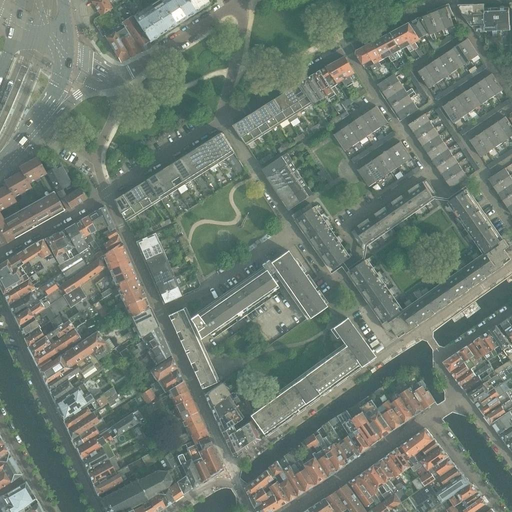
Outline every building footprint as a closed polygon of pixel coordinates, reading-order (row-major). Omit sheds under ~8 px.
[(106,0),(94,0),(92,2),(101,16),(112,9),(106,0)] [(159,0),(158,0),(150,5),(167,31),(176,25),(159,0)] [(159,0),(176,25),(186,19),(173,0),(159,0)] [(173,0),(186,19),(195,13),(187,0),(173,0)] [(187,0),(195,13),(209,4),(208,2),(212,0),(211,0),(187,0)] [(150,5),(142,10),(158,36),(167,31),(150,5)] [(463,6),(460,6),(460,7),(463,15),(471,26),(475,26),(474,5),(473,5),(473,6),(471,6),(471,5),(468,5),(468,6),(463,6)] [(480,5),(474,5),(475,26),(471,26),(472,26),(475,31),(478,31),(477,26),(481,25),(481,32),(486,32),(486,31),(485,9),(485,5),(484,5),(480,5)] [(447,7),(420,18),(435,41),(437,39),(434,34),(443,30),(445,36),(449,34),(447,29),(454,26),(455,26),(458,24),(455,18),(452,19),(447,7)] [(498,31),(497,8),(485,9),(486,31),(498,31)] [(497,8),(498,31),(510,30),(510,8),(497,8)] [(142,10),(133,16),(150,42),(158,36),(142,10)] [(132,15),(122,22),(125,28),(129,35),(141,53),(151,48),(150,42),(133,16),(132,15)] [(420,18),(410,23),(420,39),(426,35),(435,51),(439,49),(434,41),(435,41),(420,18)] [(420,40),(420,39),(410,23),(401,28),(415,50),(420,57),(424,55),(419,48),(415,43),(420,40)] [(115,33),(106,38),(118,59),(120,63),(131,58),(128,53),(120,41),(129,35),(125,28),(115,34),(115,33)] [(401,28),(392,33),(402,50),(408,47),(409,50),(411,52),(410,52),(413,56),(408,59),(411,62),(420,57),(415,50),(401,28)] [(397,52),(402,50),(392,33),(383,38),(393,54),(402,67),(405,65),(401,58),(397,52)] [(129,35),(120,41),(128,53),(131,58),(141,53),(129,35)] [(383,38),(373,43),(384,59),(389,57),(398,69),(402,67),(393,54),(383,38)] [(468,39),(461,44),(472,60),(479,56),(468,39)] [(387,64),(384,59),(373,43),(364,47),(384,77),(387,75),(384,69),(384,66),(387,64)] [(461,44),(454,48),(465,65),(472,60),(461,44)] [(357,51),(357,55),(366,69),(371,66),(379,79),(384,77),(364,47),(358,51),(357,51)] [(454,48),(447,53),(458,70),(465,65),(454,48)] [(447,53),(440,58),(451,74),(458,70),(447,53)] [(337,62),(350,83),(354,81),(351,76),(356,73),(346,57),(337,62)] [(433,62),(433,63),(444,79),(451,74),(440,58),(433,62)] [(337,62),(328,67),(338,84),(343,81),(346,86),(350,83),(337,62)] [(433,63),(426,67),(437,84),(444,79),(433,63)] [(327,67),(321,71),(337,95),(340,94),(335,86),(338,84),(328,67),(327,67)] [(430,88),(437,84),(426,67),(419,72),(419,71),(419,72),(430,89),(430,88)] [(321,71),(314,75),(331,102),(333,104),(340,100),(337,95),(321,71)] [(397,77),(402,74),(400,71),(379,85),(402,121),(419,110),(419,109),(418,109),(411,98),(416,95),(412,89),(407,92),(397,77)] [(492,74),(485,79),(496,95),(503,91),(503,90),(492,74)] [(314,75),(307,80),(324,105),(324,106),(331,102),(314,75)] [(485,79),(478,83),(489,100),(496,95),(485,79)] [(307,80),(300,84),(314,104),(317,110),(324,105),(307,80)] [(478,83),(471,88),(482,104),(489,100),(478,83)] [(292,89),(304,109),(313,104),(300,84),(296,87),(296,86),(292,89)] [(471,88),(464,93),(475,109),(482,104),(471,88)] [(292,89),(283,94),(296,115),(304,109),(292,89)] [(353,98),(348,101),(349,102),(349,103),(350,104),(350,105),(350,104),(352,104),(352,103),(353,102),(353,103),(354,102),(355,101),(356,101),(357,100),(359,99),(361,97),(361,98),(361,97),(363,96),(365,94),(365,95),(366,94),(365,94),(367,93),(368,93),(366,89),(360,93),(359,91),(352,95),(353,98)] [(464,93),(457,98),(468,114),(475,109),(464,93)] [(283,94),(275,99),(288,120),(290,123),(299,118),(296,115),(283,94)] [(457,98),(450,102),(461,119),(468,114),(457,98)] [(275,99),(267,105),(280,125),(288,120),(275,99)] [(450,102),(443,107),(454,123),(461,119),(450,102)] [(267,105),(259,110),(272,130),(280,125),(267,105)] [(377,106),(370,111),(381,128),(388,123),(377,106)] [(259,110),(251,115),(264,135),(272,130),(259,110)] [(344,119),(345,119),(344,118),(346,118),(346,117),(348,116),(348,117),(348,116),(349,115),(350,115),(349,115),(348,114),(348,113),(347,112),(347,111),(347,112),(347,111),(333,120),(336,125),(336,124),(338,123),(339,123),(338,123),(340,121),(341,121),(342,120),(343,120),(344,119)] [(370,111),(363,116),(374,132),(381,128),(370,111)] [(409,125),(414,132),(430,121),(425,114),(409,125)] [(251,115),(243,120),(256,140),(264,135),(251,115)] [(363,116),(356,121),(367,137),(374,132),(363,116)] [(505,117),(499,122),(510,138),(511,136),(511,126),(506,117),(505,117)] [(243,120),(234,126),(237,131),(238,131),(247,146),(256,140),(243,120)] [(356,121),(349,126),(360,142),(367,137),(356,121)] [(430,121),(414,132),(419,139),(435,128),(430,121)] [(499,122),(492,126),(503,143),(510,138),(499,122)] [(349,126),(342,130),(353,147),(360,142),(349,126)] [(492,126),(485,131),(496,148),(503,143),(492,126)] [(419,139),(423,146),(440,135),(435,128),(419,139)] [(342,130),(335,135),(346,151),(353,147),(342,130)] [(485,131),(477,136),(488,152),(496,148),(485,131)] [(219,135),(214,138),(227,159),(235,153),(230,146),(230,144),(226,139),(222,133),(219,135)] [(423,146),(428,153),(444,142),(440,135),(423,146)] [(477,136),(470,141),(481,157),(488,152),(477,136)] [(214,138),(206,143),(219,164),(227,159),(214,138)] [(401,142),(394,147),(405,163),(412,158),(401,142)] [(444,142),(428,153),(433,160),(449,149),(444,142)] [(206,143),(198,148),(211,169),(219,164),(206,143)] [(230,145),(156,192),(162,200),(174,220),(248,173),(235,153),(230,146),(230,145)] [(394,147),(387,152),(398,168),(405,163),(394,147)] [(198,148),(190,154),(202,174),(211,169),(198,148)] [(433,160),(437,168),(454,156),(449,149),(433,160)] [(387,152),(380,156),(391,173),(398,168),(387,152)] [(265,174),(268,178),(292,162),(293,162),(287,153),(262,170),(265,174)] [(190,154),(182,159),(194,180),(202,174),(190,154)] [(380,156),(373,161),(384,177),(391,173),(380,156)] [(454,156),(437,168),(442,175),(458,164),(454,156)] [(0,246),(64,210),(55,193),(4,222),(0,213),(0,211),(16,202),(14,198),(31,188),(29,184),(40,178),(43,176),(46,174),(38,159),(35,158),(21,166),(20,169),(21,171),(6,180),(5,183),(6,185),(0,188),(0,246)] [(182,159),(173,164),(186,185),(194,180),(182,159)] [(373,161),(366,166),(377,182),(384,177),(373,161)] [(273,185),(273,186),(297,170),(292,162),(268,178),(271,183),(271,182),(273,185)] [(71,185),(60,164),(46,172),(66,209),(70,207),(70,208),(87,198),(79,187),(65,196),(62,190),(71,185)] [(173,164),(165,169),(178,190),(186,185),(173,164)] [(458,164),(442,175),(447,182),(463,171),(458,164)] [(366,166),(359,171),(369,187),(377,182),(366,166)] [(165,169),(157,174),(170,195),(178,190),(165,169)] [(505,169),(489,180),(494,187),(510,176),(505,169)] [(278,193),(278,194),(302,178),(297,170),(273,186),(276,191),(276,190),(278,193)] [(463,171),(447,182),(451,189),(468,178),(463,171)] [(157,174),(149,179),(161,201),(170,195),(157,174)] [(43,176),(40,178),(48,192),(52,190),(43,176)] [(511,178),(510,176),(494,187),(499,194),(511,184),(511,178)] [(302,178),(278,194),(281,199),(282,198),(283,201),(284,202),(308,186),(302,178)] [(149,179),(141,185),(154,205),(161,201),(149,179)] [(392,203),(393,204),(386,208),(385,207),(375,214),(376,215),(369,220),(369,219),(358,226),(359,227),(351,233),(363,250),(368,246),(371,250),(374,248),(369,242),(380,234),(384,241),(390,237),(386,230),(397,223),(401,229),(407,225),(403,219),(414,211),(418,217),(424,213),(419,207),(425,203),(430,199),(435,206),(438,204),(433,197),(437,194),(427,180),(420,185),(419,184),(409,191),(409,192),(403,196),(402,195),(392,203)] [(511,195),(511,184),(499,194),(503,201),(511,195)] [(141,185),(133,190),(145,210),(154,205),(141,185)] [(308,186),(284,202),(287,207),(287,206),(290,211),(313,195),(308,186)] [(133,190),(125,195),(137,215),(145,210),(133,190)] [(479,211),(475,205),(476,204),(469,194),(468,195),(465,191),(450,201),(450,202),(446,205),(448,208),(452,205),(460,216),(456,219),(460,225),(464,221),(472,232),(467,236),(471,241),(476,238),(487,255),(481,259),(477,252),(471,256),(476,263),(465,270),(460,264),(455,268),(459,274),(448,282),(444,276),(438,280),(442,286),(431,294),(427,288),(421,292),(425,298),(414,306),(410,299),(404,303),(409,310),(403,314),(391,297),(396,294),(392,288),(387,292),(379,281),(384,277),(380,272),(375,275),(368,264),(372,261),(370,258),(366,261),(365,261),(350,271),(353,275),(352,276),(359,286),(360,285),(365,292),(364,292),(371,302),(372,302),(376,308),(375,309),(382,319),(383,319),(386,322),(383,325),(388,332),(392,329),(399,338),(406,334),(407,335),(419,326),(418,325),(425,320),(426,321),(436,314),(435,313),(442,309),(442,310),(453,302),(452,301),(459,297),(459,298),(470,291),(469,290),(475,285),(476,286),(486,279),(486,278),(492,273),(493,274),(505,266),(505,265),(511,260),(505,250),(509,247),(504,240),(501,242),(498,238),(499,238),(492,227),(491,228),(486,222),(487,221),(480,211),(479,211)] [(120,207),(122,212),(127,222),(137,215),(125,195),(117,200),(117,201),(117,200),(120,207)] [(511,205),(511,195),(503,201),(508,208),(511,205)] [(299,219),(301,222),(300,223),(307,233),(308,233),(313,239),(312,240),(319,250),(320,249),(324,256),(323,256),(331,267),(331,266),(334,270),(340,265),(349,259),(353,256),(351,253),(347,256),(339,245),(344,242),(340,236),(335,239),(327,228),(332,225),(328,219),(323,223),(316,211),(320,208),(318,205),(313,209),(310,204),(293,216),(297,221),(299,219)] [(90,215),(88,216),(96,231),(95,231),(96,232),(99,231),(101,230),(104,235),(106,234),(113,230),(113,231),(115,230),(115,229),(104,206),(90,215)] [(88,216),(81,220),(89,235),(90,234),(92,238),(91,238),(92,240),(93,239),(98,247),(99,248),(104,244),(102,240),(99,242),(96,237),(98,236),(96,232),(95,231),(96,231),(88,216)] [(81,220),(74,224),(86,244),(97,260),(102,256),(105,254),(99,248),(98,247),(93,239),(92,240),(91,238),(92,238),(90,234),(89,235),(81,220)] [(74,224),(64,230),(79,254),(87,267),(97,260),(86,244),(74,224)] [(64,230),(55,235),(64,251),(68,260),(79,254),(64,230)] [(113,230),(106,234),(110,240),(117,235),(115,230),(113,231),(113,230)] [(155,233),(135,242),(139,251),(159,243),(155,233)] [(54,234),(45,239),(56,261),(58,264),(59,265),(60,265),(68,260),(64,251),(55,235),(54,235),(54,234)] [(104,244),(99,248),(105,254),(121,243),(117,235),(110,240),(104,244)] [(33,244),(17,254),(23,264),(39,254),(42,259),(45,257),(47,262),(53,258),(43,240),(33,244)] [(105,254),(102,256),(104,259),(105,263),(107,266),(107,267),(108,268),(110,275),(107,277),(111,287),(115,285),(118,284),(135,276),(133,269),(128,259),(125,252),(124,250),(124,249),(121,243),(105,254)] [(159,243),(139,251),(143,260),(163,251),(159,243)] [(163,251),(143,260),(147,269),(167,260),(163,251)] [(263,267),(190,318),(193,326),(194,326),(200,339),(209,333),(276,286),(269,275),(274,273),(276,271),(308,318),(309,318),(309,319),(326,307),(309,283),(309,282),(307,279),(287,251),(270,262),(269,260),(263,265),(262,265),(262,266),(263,267)] [(15,269),(0,277),(0,287),(3,293),(28,278),(35,274),(44,268),(54,262),(53,258),(47,262),(45,257),(42,259),(39,254),(23,264),(15,269)] [(8,303),(12,312),(14,316),(59,287),(64,284),(68,281),(73,278),(87,267),(79,254),(68,260),(60,265),(59,265),(58,264),(57,265),(61,272),(51,279),(51,278),(42,284),(42,283),(34,288),(18,299),(17,297),(8,303)] [(17,254),(9,259),(15,269),(23,264),(17,254)] [(64,284),(59,287),(64,293),(65,295),(64,296),(63,296),(68,304),(71,307),(74,305),(85,298),(86,297),(79,286),(99,272),(107,266),(105,263),(104,259),(102,256),(97,260),(87,267),(73,278),(68,281),(64,284)] [(0,277),(15,269),(9,259),(0,264),(0,277)] [(167,260),(147,269),(151,278),(171,269),(167,260)] [(171,269),(151,278),(155,286),(175,278),(171,269)] [(28,278),(3,293),(3,294),(4,296),(6,300),(7,302),(8,303),(17,297),(18,299),(34,288),(42,283),(35,274),(28,278)] [(120,288),(117,290),(120,296),(120,295),(140,287),(135,276),(118,284),(120,288)] [(175,278),(155,286),(159,295),(178,287),(183,285),(179,276),(175,278)] [(14,316),(14,317),(14,316),(14,317),(18,326),(18,325),(63,296),(64,296),(65,295),(64,293),(59,287),(14,316)] [(120,296),(123,302),(114,306),(116,310),(125,307),(145,297),(140,287),(120,295),(120,296)] [(173,300),(182,296),(180,291),(178,287),(159,295),(162,304),(163,304),(173,300)] [(109,289),(101,294),(104,298),(112,293),(109,289)] [(63,296),(18,325),(19,327),(24,338),(37,330),(40,328),(47,323),(51,320),(58,316),(56,312),(68,304),(63,296)] [(145,297),(125,307),(130,318),(150,308),(145,297)] [(85,298),(74,305),(80,313),(86,310),(91,306),(85,298)] [(98,302),(93,305),(97,310),(101,308),(98,302)] [(91,306),(86,310),(91,318),(99,314),(97,310),(93,305),(91,306)] [(101,308),(97,310),(99,314),(102,318),(107,315),(102,307),(101,308)] [(130,318),(129,318),(133,327),(136,326),(137,328),(155,319),(154,318),(150,308),(130,318)] [(183,309),(168,316),(201,389),(216,383),(191,328),(187,319),(183,309)] [(24,338),(24,339),(25,341),(28,347),(44,336),(56,328),(64,324),(68,320),(69,321),(69,320),(66,316),(61,319),(58,316),(51,320),(47,323),(40,328),(37,330),(24,338)] [(345,346),(249,416),(265,437),(360,367),(375,357),(374,356),(346,318),(344,320),(332,328),(343,344),(345,346)] [(133,327),(131,328),(133,332),(135,331),(139,338),(158,327),(158,326),(155,319),(137,328),(136,326),(133,327)] [(511,325),(508,319),(501,324),(511,339),(511,341),(511,342),(511,325)] [(44,336),(28,347),(28,348),(29,348),(30,350),(29,350),(33,356),(43,350),(42,349),(50,343),(47,340),(56,334),(58,338),(73,328),(69,321),(68,320),(64,324),(56,328),(44,336)] [(493,333),(494,336),(505,351),(511,360),(511,346),(497,326),(491,330),(493,333)] [(138,346),(137,347),(137,348),(161,334),(158,327),(139,338),(139,339),(140,338),(142,341),(137,344),(138,346)] [(43,350),(33,356),(39,369),(51,361),(49,357),(56,353),(80,338),(76,332),(78,331),(76,328),(74,329),(50,345),(43,350)] [(491,330),(481,337),(494,356),(495,357),(505,351),(494,336),(493,333),(491,330)] [(98,360),(110,351),(97,331),(60,356),(51,361),(39,369),(39,370),(46,383),(86,357),(91,364),(97,359),(98,360)] [(161,334),(137,348),(140,352),(146,348),(148,350),(164,341),(161,334)] [(481,337),(474,342),(484,356),(487,360),(494,356),(481,337)] [(148,351),(146,352),(149,356),(142,360),(140,356),(141,356),(140,355),(136,358),(141,365),(144,363),(167,348),(164,341),(148,350),(148,351)] [(481,358),(484,356),(474,342),(468,346),(472,353),(474,356),(480,365),(484,363),(483,362),(481,358)] [(141,370),(126,348),(120,352),(125,359),(122,362),(127,369),(129,367),(132,371),(134,370),(135,373),(136,373),(141,370)] [(167,348),(144,363),(146,366),(153,362),(155,365),(171,355),(167,348)] [(474,356),(472,353),(469,355),(464,349),(444,363),(451,372),(474,356)] [(474,356),(451,372),(457,380),(472,369),(475,367),(476,368),(480,365),(474,356)] [(86,357),(46,383),(50,392),(63,383),(62,383),(91,364),(86,357)] [(172,357),(150,371),(156,381),(177,368),(172,357)] [(82,383),(103,369),(98,360),(97,359),(91,364),(62,383),(63,383),(50,392),(55,402),(82,383)] [(472,369),(457,380),(462,387),(479,375),(479,376),(492,368),(489,364),(475,374),(472,369)] [(511,365),(497,375),(468,394),(475,402),(498,386),(511,377),(511,365)] [(157,381),(165,393),(167,391),(183,381),(177,368),(156,381),(157,382),(157,381)] [(479,375),(462,387),(468,394),(497,375),(492,368),(479,376),(479,375)] [(410,373),(404,377),(425,409),(435,402),(429,391),(427,392),(425,390),(427,389),(425,387),(426,386),(422,381),(418,383),(413,374),(411,375),(410,373)] [(404,386),(405,387),(398,392),(414,416),(425,409),(404,377),(404,376),(399,379),(403,386),(404,386)] [(498,386),(475,402),(480,409),(511,389),(510,390),(507,386),(511,382),(511,377),(498,386)] [(169,395),(160,399),(162,402),(187,391),(183,381),(167,391),(169,395)] [(221,382),(220,383),(205,394),(204,393),(203,393),(210,408),(210,407),(230,394),(228,392),(234,389),(231,385),(228,387),(224,382),(221,383),(221,382)] [(82,383),(55,402),(59,412),(60,415),(64,421),(94,401),(82,383)] [(118,384),(112,388),(117,395),(123,392),(118,384)] [(63,421),(67,429),(97,410),(108,402),(104,397),(110,394),(113,399),(118,397),(117,395),(112,388),(103,395),(94,401),(64,421),(63,421)] [(381,388),(374,393),(378,398),(384,393),(381,388)] [(150,389),(141,395),(146,404),(156,398),(150,389)] [(511,390),(511,389),(480,409),(485,416),(511,400),(511,399),(511,390)] [(187,391),(162,402),(163,406),(172,402),(174,405),(190,398),(187,391)] [(389,397),(391,399),(389,400),(405,423),(414,416),(398,392),(398,391),(389,397)] [(210,407),(210,408),(215,420),(216,420),(235,407),(234,405),(239,401),(237,397),(233,399),(230,394),(210,407)] [(170,408),(165,410),(168,417),(194,405),(190,398),(174,405),(176,410),(172,411),(170,408)] [(372,400),(360,408),(363,411),(381,439),(393,431),(381,413),(372,400)] [(387,409),(381,413),(393,431),(405,423),(389,400),(383,404),(387,409)] [(510,411),(511,409),(511,400),(485,416),(492,424),(510,411)] [(194,405),(168,417),(172,424),(181,420),(197,413),(194,405)] [(252,411),(251,411),(250,408),(244,412),(242,409),(239,412),(235,407),(216,420),(215,420),(221,432),(222,432),(233,425),(243,418),(242,416),(245,413),(246,415),(251,412),(252,411)] [(97,410),(67,429),(72,439),(93,426),(99,422),(98,421),(102,419),(97,410)] [(76,448),(82,458),(81,458),(82,459),(105,444),(112,439),(108,433),(112,430),(116,437),(134,425),(143,439),(147,436),(138,422),(143,419),(137,410),(115,423),(116,424),(104,432),(103,431),(76,448)] [(347,411),(338,416),(341,421),(350,435),(361,453),(361,454),(371,447),(352,419),(347,411)] [(363,411),(352,419),(371,447),(381,439),(363,411)] [(511,419),(511,418),(511,414),(510,411),(492,424),(499,434),(511,426),(511,419)] [(181,420),(182,424),(173,428),(175,432),(184,428),(184,429),(201,422),(197,413),(181,420)] [(335,440),(338,444),(336,445),(335,443),(334,444),(347,464),(360,455),(360,454),(361,453),(350,435),(342,441),(332,427),(341,421),(338,416),(332,420),(322,426),(332,442),(335,440)] [(72,439),(76,448),(103,431),(104,432),(116,424),(115,423),(115,424),(112,420),(96,430),(93,426),(72,439)] [(231,455),(236,456),(241,453),(241,452),(260,440),(251,420),(240,427),(235,431),(233,425),(222,432),(221,432),(229,448),(229,449),(231,455)] [(186,433),(177,437),(179,440),(204,429),(201,422),(184,429),(186,433)] [(511,426),(499,434),(506,442),(511,437),(511,426)] [(198,444),(197,442),(208,436),(204,429),(179,440),(180,444),(192,439),(192,441),(193,441),(196,445),(198,444)] [(419,444),(417,446),(420,451),(434,440),(426,429),(413,438),(416,441),(417,441),(419,444)] [(318,431),(314,434),(338,471),(347,464),(334,444),(328,448),(318,431)] [(316,452),(314,454),(328,478),(338,471),(314,434),(305,441),(310,448),(313,446),(318,453),(317,454),(316,452)] [(197,442),(198,444),(196,445),(199,452),(212,446),(208,436),(197,442)] [(420,451),(417,446),(419,444),(417,441),(416,441),(413,438),(403,445),(410,457),(413,455),(414,456),(420,451)] [(420,451),(414,456),(418,463),(441,447),(434,440),(420,451)] [(192,441),(193,441),(180,447),(182,451),(186,449),(190,457),(201,482),(211,475),(199,452),(196,445),(193,441),(192,441)] [(310,461),(305,464),(317,485),(328,478),(314,454),(310,448),(305,441),(302,444),(307,451),(304,453),(310,461)] [(105,444),(82,459),(83,462),(83,463),(87,471),(113,457),(105,444)] [(418,463),(414,456),(413,455),(410,457),(403,445),(398,448),(408,462),(410,459),(414,465),(418,463)] [(199,452),(211,475),(222,468),(214,451),(215,451),(212,446),(199,452)] [(441,447),(418,463),(414,465),(415,466),(411,468),(414,472),(418,470),(424,465),(430,472),(450,459),(448,457),(448,456),(441,447)] [(398,448),(390,454),(403,473),(412,467),(408,462),(398,448)] [(295,449),(284,457),(306,492),(317,485),(305,464),(295,449)] [(0,472),(3,471),(4,469),(9,465),(11,467),(15,464),(8,453),(7,450),(0,454),(0,472)] [(157,461),(152,452),(151,452),(141,458),(147,467),(157,461)] [(178,481),(177,478),(179,476),(175,466),(178,465),(170,453),(158,460),(165,471),(166,471),(172,481),(167,488),(177,482),(178,481)] [(182,454),(177,456),(185,475),(191,488),(201,482),(190,457),(190,459),(185,461),(182,454)] [(400,483),(403,488),(411,483),(403,473),(390,454),(383,460),(395,477),(396,478),(399,475),(404,482),(401,484),(400,483)] [(87,472),(88,474),(89,476),(89,475),(93,485),(120,470),(113,457),(87,471),(87,472)] [(287,467),(283,470),(283,471),(284,470),(290,478),(289,479),(300,496),(306,492),(284,457),(281,459),(282,461),(283,461),(287,467)] [(450,459),(430,472),(435,480),(456,466),(450,459)] [(390,481),(395,477),(383,460),(374,466),(395,494),(402,489),(403,488),(400,483),(395,487),(390,481)] [(284,470),(283,471),(283,470),(278,461),(270,468),(275,478),(278,482),(290,501),(300,496),(289,479),(290,478),(284,470)] [(0,489),(10,483),(21,475),(15,464),(11,467),(9,465),(4,469),(3,471),(0,472),(0,489)] [(93,485),(97,495),(98,495),(114,486),(127,479),(124,474),(130,471),(127,466),(120,470),(93,485)] [(374,466),(366,472),(385,501),(395,494),(374,466)] [(450,484),(463,475),(456,466),(435,480),(431,482),(433,485),(431,486),(432,488),(433,489),(436,489),(439,492),(446,488),(447,490),(452,487),(450,484)] [(247,485),(245,487),(251,498),(264,487),(275,478),(270,468),(254,482),(254,481),(247,485)] [(100,497),(99,497),(100,499),(99,499),(100,500),(104,509),(105,511),(124,511),(131,510),(141,504),(147,500),(157,495),(166,489),(167,488),(172,481),(166,471),(165,471),(157,470),(138,480),(101,498),(100,497)] [(366,472),(358,477),(378,506),(385,501),(366,472)] [(419,477),(414,480),(418,485),(422,483),(425,486),(431,482),(435,480),(430,472),(420,479),(419,477)] [(185,475),(178,481),(177,482),(182,494),(191,488),(185,475)] [(450,484),(452,487),(447,490),(446,488),(439,492),(436,489),(433,489),(432,488),(431,486),(433,485),(431,482),(425,486),(410,497),(408,498),(417,510),(418,511),(448,511),(449,511),(443,505),(446,503),(445,501),(449,499),(450,500),(455,497),(454,496),(457,494),(457,495),(472,486),(471,484),(463,475),(450,484)] [(358,477),(350,482),(371,511),(378,506),(358,477)] [(32,494),(31,492),(25,482),(14,488),(0,496),(0,507),(2,511),(24,511),(26,511),(25,509),(37,502),(37,501),(33,495),(33,494),(32,494)] [(167,488),(166,489),(173,500),(182,494),(177,482),(167,488)] [(278,482),(270,487),(275,495),(282,506),(290,501),(278,482)] [(349,509),(350,511),(367,511),(347,485),(336,492),(349,509)] [(457,495),(460,499),(457,500),(455,497),(450,500),(453,505),(455,508),(459,505),(459,504),(463,502),(463,503),(478,493),(472,486),(457,495)] [(251,498),(256,507),(275,495),(270,487),(265,490),(264,487),(251,498)] [(414,511),(417,510),(408,498),(410,497),(403,488),(402,489),(395,494),(385,501),(378,506),(371,511),(370,511),(414,511)] [(166,489),(157,495),(164,507),(173,500),(166,489)] [(336,492),(326,498),(335,511),(344,511),(349,509),(336,492)] [(463,511),(469,508),(468,507),(482,498),(478,493),(463,503),(465,506),(461,508),(459,505),(455,508),(458,511),(463,511)] [(157,495),(147,500),(154,511),(155,511),(164,507),(157,495)] [(275,495),(256,507),(258,511),(272,511),(282,506),(275,495)] [(335,511),(326,498),(319,503),(325,511),(335,511)] [(468,507),(469,508),(463,511),(475,511),(487,504),(482,498),(468,507)] [(154,511),(147,500),(141,504),(145,511),(154,511)] [(42,511),(37,502),(25,509),(26,511),(42,511)] [(325,511),(319,503),(311,508),(314,511),(325,511)] [(446,503),(443,505),(449,511),(448,511),(458,511),(455,508),(453,505),(450,508),(446,503)]
